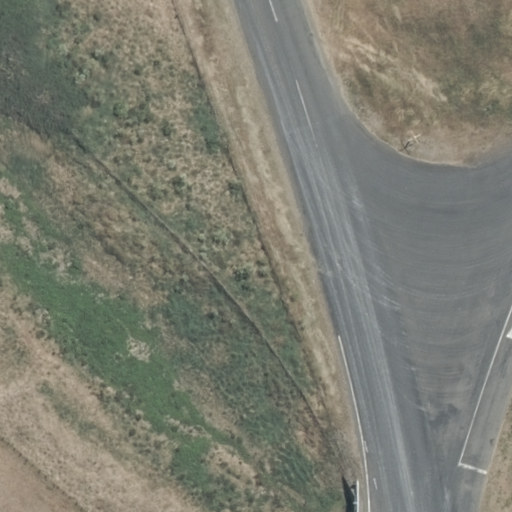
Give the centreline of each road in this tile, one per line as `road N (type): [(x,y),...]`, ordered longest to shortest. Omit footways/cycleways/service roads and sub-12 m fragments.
road 1 (unclassified): [(417,511),(309,138)]
road 2 (unclassified): [(309,138),(433,196),(492,197),(511,188)]
road 3 (unclassified): [(446,511),(511,326)]
road 4 (unclassified): [(309,138),(259,0)]
